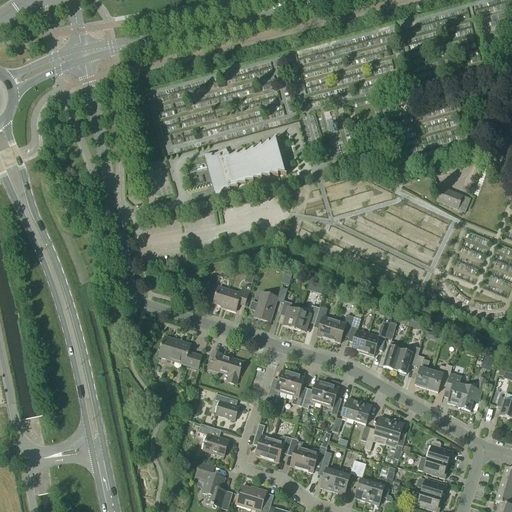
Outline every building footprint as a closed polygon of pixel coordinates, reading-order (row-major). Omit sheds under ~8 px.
[(214,198),(214,199),(223,196),(222,193),(230,192),(230,191),(229,189),(238,188),(237,188),(237,185),(246,185),(245,185),(245,183),(254,183),(254,182),(253,182),(253,180),(262,181),(261,180),(262,178),(270,179),(270,176),(278,178),(278,177),(279,175),(287,177),(282,176),(273,144),(277,140),(276,140),(271,146),(269,144),(269,143),(263,149),(261,147),(254,152),(253,150),(253,149),(246,154),(245,152),(238,156),(237,155),(237,154),(230,158),(229,156),(229,155),(221,159),(220,157),(221,157),(220,156),(213,159),(212,157),(212,156),(203,158),(203,159),(208,158),(219,197),(214,198)] [(457,212),(463,198),(442,189),(437,203),(457,212)] [(317,287),(311,285),(308,293),(315,295),(317,287)] [(238,306),(245,308),(249,294),(241,291),(240,295),(218,289),(213,305),(227,310),(226,311),(235,314),(238,306)] [(250,311),(255,313),(254,319),(270,324),(277,303),(283,305),(284,303),(287,292),(281,290),(277,300),(261,295),(258,306),(252,304),(250,311)] [(286,316),(283,328),(294,332),(300,314),(290,311),(292,306),(284,303),(283,305),(280,314),(286,316)] [(315,324),(316,322),(320,310),(312,308),(309,317),(300,314),(294,332),(295,330),(306,334),(309,322),(315,324)] [(317,339),(329,342),(335,323),(325,320),(327,311),(320,309),(320,310),(316,322),(321,324),(317,339)] [(335,323),(329,342),(340,346),(344,331),(350,333),(354,319),(347,317),(344,326),(335,323)] [(368,336),(362,355),(374,359),(376,351),(382,353),(386,340),(390,326),(390,325),(392,320),(385,318),(383,325),(383,327),(381,328),(379,334),(380,336),(379,339),(368,336)] [(351,352),(362,355),(368,336),(358,333),(360,326),(361,321),(354,319),(350,333),(347,343),(353,345),(351,352)] [(390,325),(390,326),(386,340),(392,342),(396,327),(390,325)] [(159,359),(164,360),(175,364),(176,361),(185,364),(184,367),(198,371),(202,358),(188,354),(191,347),(165,339),(162,348),(161,347),(161,350),(162,350),(159,359)] [(383,369),(394,373),(401,353),(394,351),(396,345),(391,344),(383,369)] [(410,363),(416,364),(418,358),(420,351),(410,347),(407,355),(401,353),(394,373),(406,377),(410,363)] [(211,360),(208,371),(209,371),(209,370),(223,374),(223,376),(230,378),(228,384),(236,386),(238,380),(243,364),(231,360),(221,357),(221,356),(213,354),(211,360)] [(494,360),(485,357),(482,366),(492,369),(494,360)] [(415,388),(426,392),(432,374),(427,372),(430,364),(424,362),(424,360),(418,358),(416,364),(413,375),(419,377),(415,388)] [(447,386),(450,376),(452,369),(446,367),(446,369),(441,368),(438,376),(432,374),(426,392),(438,395),(441,384),(447,386)] [(287,396),(293,376),(282,373),(278,386),(272,384),(268,398),(273,400),(274,398),(278,399),(279,394),(287,396)] [(291,406),(302,409),(307,393),(301,391),(304,380),(293,376),(287,396),(294,398),(291,406)] [(458,410),(465,389),(459,387),(461,381),(456,379),(457,378),(450,376),(447,386),(446,390),(452,391),(449,400),(448,400),(447,406),(451,407),(451,406),(458,408),(458,410)] [(476,394),(482,396),(486,382),(480,380),(478,386),(473,385),(471,391),(465,389),(458,410),(464,412),(464,413),(470,415),(471,410),(474,399),(475,399),(476,394)] [(314,405),(321,407),(327,387),(316,383),(313,395),(307,393),(302,409),(308,411),(309,407),(313,409),(314,405)] [(327,387),(321,407),(332,410),(331,416),(337,418),(341,403),(335,402),(339,390),(327,387)] [(511,422),(511,420),(511,397),(505,396),(504,401),(499,399),(496,409),(501,410),(498,418),(511,422)] [(220,404),(216,417),(235,423),(239,410),(226,406),(228,400),(216,397),(215,402),(220,404)] [(342,420),(354,423),(360,404),(348,401),(342,420)] [(371,408),(360,404),(354,423),(366,427),(371,408)] [(342,422),(336,420),(337,418),(336,421),(332,434),(338,436),(342,422)] [(366,444),(364,451),(370,453),(373,444),(375,438),(386,442),(392,423),(380,419),(376,432),(370,431),(366,444)] [(386,442),(385,445),(396,449),(396,451),(394,455),(400,457),(403,449),(397,447),(404,426),(399,425),(400,424),(399,422),(395,421),(394,422),(394,423),(392,423),(386,442)] [(221,432),(201,426),(198,435),(208,438),(203,452),(224,459),(229,443),(219,440),(221,432)] [(255,458),(267,461),(273,441),(262,437),(264,428),(259,427),(253,444),(259,446),(255,458)] [(366,444),(370,431),(365,429),(360,442),(366,444)] [(273,441),(267,461),(278,465),(282,453),(288,455),(292,441),(286,439),(284,438),(280,440),(279,443),(273,441)] [(290,468),(301,471),(307,451),(301,449),(302,445),(298,443),(292,441),(288,455),(293,457),(290,468)] [(431,448),(427,461),(447,467),(449,460),(451,461),(453,454),(439,450),(440,447),(439,445),(435,443),(433,444),(432,448),(431,448)] [(318,455),(307,451),(301,471),(313,475),(316,464),(322,465),(326,454),(327,450),(320,448),(318,455)] [(332,456),(326,454),(322,465),(322,467),(328,469),(332,456)] [(447,467),(427,461),(421,459),(417,472),(423,474),(445,481),(447,474),(445,474),(447,467)] [(350,476),(356,478),(360,464),(354,463),(350,476)] [(201,464),(196,479),(206,482),(202,495),(208,497),(205,505),(222,511),(227,494),(221,492),(225,481),(213,477),(215,469),(201,464)] [(362,479),(366,466),(360,464),(356,478),(362,479)] [(389,473),(385,486),(390,488),(395,475),(396,471),(390,469),(389,473)] [(321,490),(332,493),(338,474),(326,471),(321,490)] [(511,472),(506,471),(502,482),(511,484),(511,472)] [(344,497),(350,478),(338,474),(332,493),(344,497)] [(417,490),(422,491),(421,494),(441,500),(443,494),(445,494),(447,488),(425,481),(425,482),(420,480),(418,482),(416,488),(417,490)] [(355,500),(367,504),(373,485),(361,481),(355,500)] [(511,484),(502,482),(499,493),(511,496),(511,484)] [(378,507),(384,488),(373,485),(367,504),(378,507)] [(238,498),(236,506),(256,511),(268,511),(271,505),(264,503),(266,495),(266,494),(255,491),(255,493),(241,488),(239,496),(238,496),(237,498),(238,498)] [(496,504),(500,505),(511,508),(511,496),(499,493),(496,504)] [(439,507),(441,500),(421,494),(417,508),(430,511),(439,511),(441,508),(439,507)]
